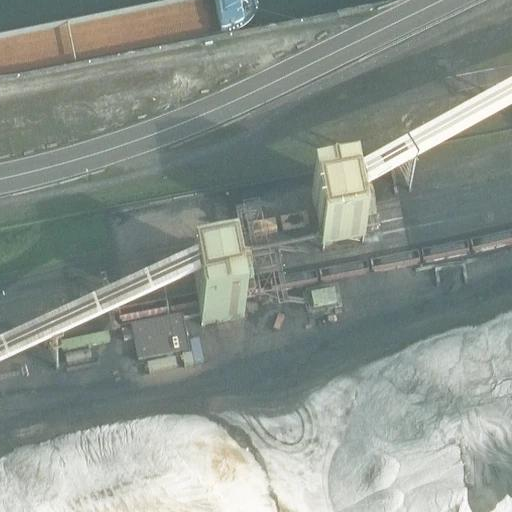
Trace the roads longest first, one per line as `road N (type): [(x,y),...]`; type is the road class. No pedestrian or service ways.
road 1 (unknown): [(511,286),(227,408),(0,465)]
road 2 (unclassified): [(0,178),(140,139),(442,0)]
